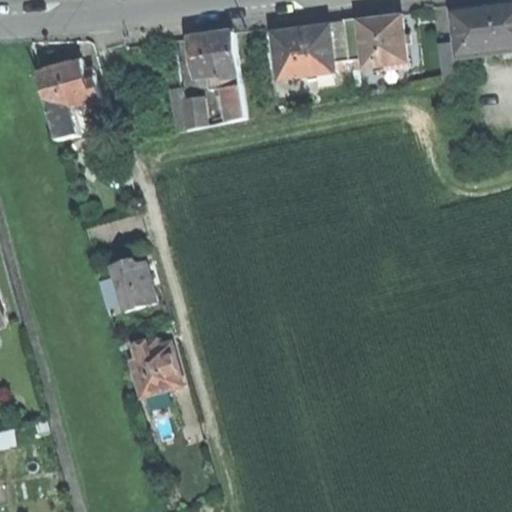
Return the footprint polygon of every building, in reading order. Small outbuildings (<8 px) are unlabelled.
[(468,59),(511,52),(511,5),(511,6),(459,13),(463,43),(465,60),(468,59)] [(372,68),(412,63),(406,19),(384,22),(366,24),(366,27),(371,61),(372,68)] [(354,63),(371,61),(366,27),(349,29),(354,63)] [(340,73),(339,65),(334,31),(334,29),(308,32),(280,36),(286,80),(340,73)] [(339,65),(354,63),(349,29),(334,31),(339,65)] [(214,37),(194,40),(201,79),(215,77),(229,75),(245,72),(239,33),(214,37)] [(470,75),(468,59),(465,60),(463,43),(443,46),(447,79),(470,75)] [(44,71),(55,112),(87,103),(104,98),(97,70),(89,73),(85,60),(62,66),(44,71)] [(248,86),(245,72),(229,75),(232,89),(248,86)] [(217,91),(232,89),(229,75),(215,77),(217,91)] [(253,119),(248,86),(232,89),(237,121),(253,119)] [(192,131),(213,126),(207,97),(185,101),(192,131)] [(95,131),(87,103),(55,112),(62,140),(95,131)] [(116,266),(117,272),(141,265),(139,260),(116,266)] [(129,312),(162,302),(156,283),(150,262),(141,265),(117,272),(129,312)] [(136,360),(147,402),(187,391),(181,368),(175,349),(163,352),(159,339),(138,345),(141,358),(136,360)] [(38,423),(40,433),(52,430),(49,420),(38,423)]
